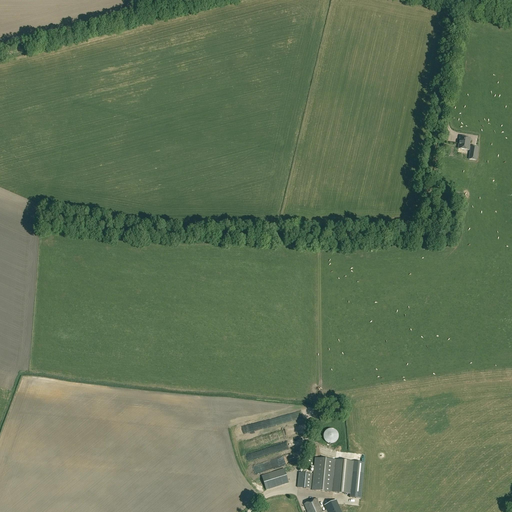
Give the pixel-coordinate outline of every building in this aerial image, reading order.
[(471,147),(471,148),(469,147),(470,139),(460,137),(459,149),(469,151),(469,150),(471,150),(469,160),(476,161),(478,148),(471,147)] [(303,414),(270,421),(271,428),(300,421),(300,423),(304,422),(303,414)] [(333,444),(334,444),(334,443),(335,443),(336,442),(337,441),(338,440),(338,439),(338,438),(339,437),(339,436),(338,435),(338,434),(338,433),(337,432),(336,431),(335,430),(334,430),(333,429),(332,429),(331,429),(330,429),(329,429),(328,430),(327,430),(326,431),(325,432),(325,433),(324,434),(324,435),(324,436),(324,437),(324,438),(324,439),(324,440),(325,440),(325,441),(326,442),(327,443),(328,443),(329,444),(330,444),(331,444),(332,444),(333,444)] [(312,490),(333,493),(336,460),(316,458),(312,490)] [(336,460),(333,493),(352,495),(355,462),(336,460)] [(289,483),(284,469),(262,476),(266,490),(289,483)] [(313,474),(299,473),(298,488),(311,489),(313,474)] [(322,511),(317,500),(305,505),(307,511),(340,511),(336,501),(324,505),(327,511),(323,511),(322,511)]
